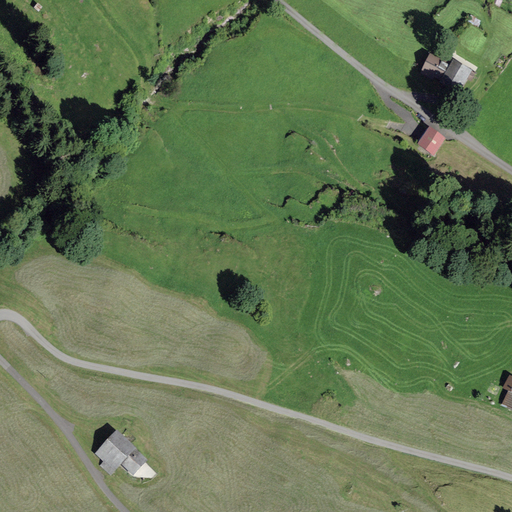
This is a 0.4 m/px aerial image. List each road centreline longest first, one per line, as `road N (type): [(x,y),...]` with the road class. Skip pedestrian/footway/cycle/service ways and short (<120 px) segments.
road 1 (unclassified): [(0,312),(81,363),(245,397),(511,479)]
road 2 (unclassified): [(511,171),(277,0)]
road 3 (unclassified): [(127,511),(0,357)]
